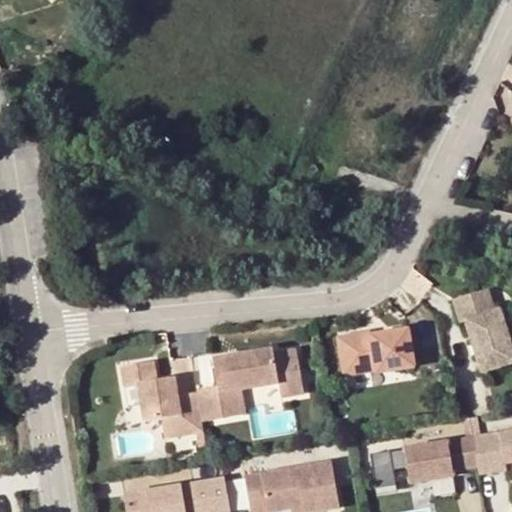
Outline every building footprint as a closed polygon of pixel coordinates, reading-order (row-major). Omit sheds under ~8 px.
[(483,289),(450,300),(458,323),(463,322),(480,373),(511,361),(511,357),(496,309),(490,312),(483,289)] [(376,374),(415,367),(408,330),(370,336),(370,333),(338,339),(344,377),(376,371),(376,374)] [(273,349),(213,360),(217,387),(197,390),(197,392),(203,423),(223,419),(218,394),(242,390),(278,384),(281,398),(304,395),(297,350),(274,354),(273,349)] [(204,433),(203,423),(197,392),(178,396),(175,378),(157,381),(154,362),(120,367),(124,388),(138,385),(145,423),(161,420),(164,441),(196,435),(199,447),(207,445),(204,433)] [(242,390),(218,394),(223,419),(246,415),(242,390)] [(511,430),(473,436),(478,469),(479,475),(507,471),(505,464),(511,462),(511,430)] [(473,436),(455,440),(460,472),(478,469),(473,436)] [(454,473),(448,440),(404,448),(410,484),(454,476),(454,473)] [(455,440),(448,440),(454,473),(460,472),(455,440)] [(332,462),(244,477),(249,511),(283,511),(292,511),(302,509),(302,511),(323,511),(340,509),(332,462)] [(231,511),(225,479),(192,484),(196,511),(231,511)] [(196,511),(192,484),(182,486),(186,511),(196,511)] [(186,511),(182,486),(124,496),(126,511),(186,511)]
